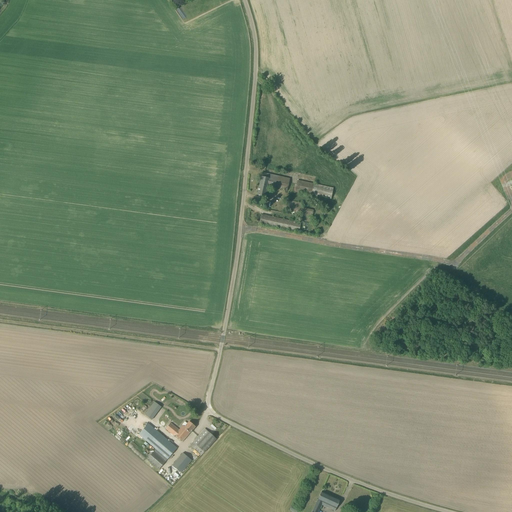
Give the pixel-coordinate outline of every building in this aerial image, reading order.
[(287,189),(290,179),(262,173),(257,195),(265,197),(267,188),(268,185),(275,186),(287,189)] [(333,188),(298,180),(295,192),(331,200),(333,188)] [(314,210),(301,208),(302,203),(288,200),(285,210),(312,216),(314,210)] [(299,233),(301,224),(261,215),(259,224),(299,233)] [(147,422),(150,419),(151,420),(161,407),(154,402),(142,418),(147,422)] [(195,427),(189,422),(187,424),(184,427),(183,426),(179,431),(170,424),(165,430),(174,437),(175,436),(182,442),(195,427)] [(177,448),(148,423),(138,435),(165,458),(164,460),(154,451),(147,460),(159,470),(177,448)] [(202,455),(216,439),(205,429),(190,445),(201,456),(202,455)] [(192,461),(182,453),(172,465),(181,473),(192,461)] [(335,511),(340,500),(321,492),(317,500),(312,511),(318,511),(322,506),(328,508),(335,511)]
